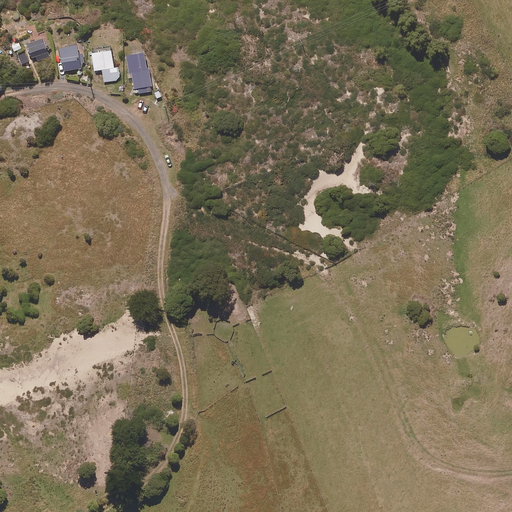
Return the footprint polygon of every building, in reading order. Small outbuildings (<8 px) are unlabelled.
[(48,54),(44,39),(29,43),(32,58),(48,54)] [(82,68),(78,45),(61,48),(65,71),(82,68)] [(114,68),(112,50),(91,53),(93,71),(103,70),(105,82),(121,80),(119,67),(114,68)] [(29,62),(26,53),(19,55),(22,64),(29,62)] [(148,68),(146,53),(128,55),(130,78),(134,78),(136,93),(153,92),(150,67),(148,68)]
